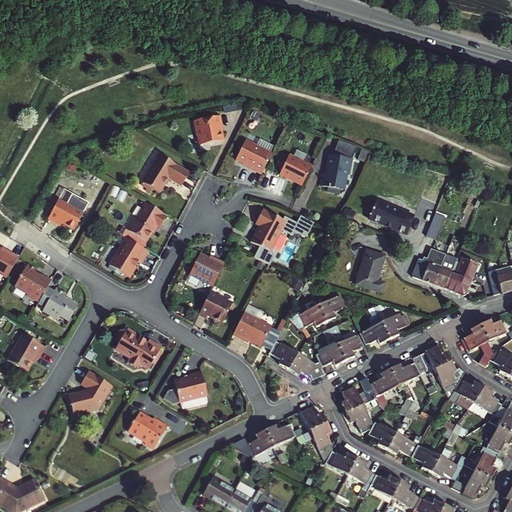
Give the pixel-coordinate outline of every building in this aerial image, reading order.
[(218,116),(192,121),(195,137),(196,136),(198,145),(221,141),(219,130),(218,130),(217,125),(220,124),(218,116)] [(251,171),(259,175),(270,154),(244,141),(233,160),(252,169),(251,171)] [(312,167),(290,156),(280,176),(302,187),(312,167)] [(348,177),(351,161),(329,157),(326,177),(321,177),(319,189),(325,190),(325,194),(338,196),(339,192),(341,192),(345,176),(348,177)] [(143,187),(159,197),(168,182),(181,190),(189,177),(159,159),(143,187)] [(48,217),(54,221),(56,218),(74,227),(83,210),(59,197),(48,217)] [(368,201),(362,219),(401,233),(407,215),(368,201)] [(158,229),(165,218),(144,204),(126,232),(144,243),(154,227),(158,229)] [(261,247),(262,245),(271,249),(285,220),(262,208),(254,222),(261,226),(258,231),(255,233),(251,241),(261,247)] [(437,211),(427,236),(438,240),(448,216),(437,211)] [(139,265),(147,253),(125,239),(108,266),(129,279),(136,269),(133,268),(136,263),(139,265)] [(0,270),(7,275),(19,254),(12,250),(11,251),(0,244),(0,270)] [(368,251),(362,271),(380,276),(386,257),(368,251)] [(435,287),(446,255),(442,254),(434,251),(431,260),(425,258),(424,262),(420,260),(414,277),(414,278),(435,287)] [(457,259),(446,255),(435,287),(448,292),(451,281),(453,274),(457,259)] [(213,262),(211,265),(199,257),(187,278),(210,291),(223,267),(213,262)] [(454,282),(451,281),(448,292),(463,298),(467,296),(471,286),(480,265),(473,262),(474,260),(467,257),(465,260),(463,260),(457,275),(454,282)] [(39,300),(52,277),(42,271),(41,272),(36,270),(38,267),(29,261),(15,283),(28,291),(27,292),(39,300)] [(383,293),(386,284),(378,281),(380,276),(362,271),(357,285),(383,293)] [(511,292),(511,273),(497,277),(498,279),(502,295),(511,292)] [(494,297),(502,295),(498,279),(491,281),(494,297)] [(305,284),(311,295),(313,299),(320,296),(314,284),(306,281),(305,284)] [(63,294),(66,290),(57,284),(43,306),(58,315),(61,310),(70,316),(78,303),(63,294)] [(305,297),(311,295),(305,284),(301,290),(305,297)] [(463,298),(472,302),(482,300),(479,289),(471,286),(467,296),(463,298)] [(221,323),(233,303),(210,291),(197,314),(205,318),(206,315),(221,323)] [(339,295),(316,306),(325,323),(327,321),(329,320),(334,318),(333,314),(345,308),(339,295)] [(299,312),(287,318),(299,331),(314,323),(316,327),(323,323),(325,323),(316,306),(300,314),(299,312)] [(374,309),(380,320),(385,318),(380,306),(374,309)] [(374,309),(369,311),(372,319),(370,319),(374,327),(361,333),(358,334),(364,346),(369,344),(378,340),(380,345),(390,340),(381,323),(380,320),(374,309)] [(381,323),(390,340),(398,336),(397,332),(410,326),(405,316),(400,318),(399,315),(381,323)] [(278,334),(251,320),(240,340),(259,350),(258,352),(266,356),(268,353),(268,352),(275,340),(278,334)] [(481,327),(489,344),(507,336),(501,323),(492,327),(491,323),(481,327)] [(337,326),(335,327),(329,330),(332,337),(337,346),(345,362),(354,358),(352,353),(360,349),(360,348),(363,346),(359,337),(355,339),(354,337),(345,342),(340,333),(337,326)] [(489,344),(481,327),(472,332),(474,336),(465,340),(471,352),(486,345),(488,349),(479,364),(485,367),(493,353),(489,344)] [(160,350),(162,347),(150,340),(148,343),(146,342),(147,340),(142,337),(141,339),(139,337),(140,335),(129,328),(128,330),(122,330),(119,335),(120,341),(116,347),(131,356),(132,363),(136,365),(141,363),(149,367),(153,362),(156,357),(158,358),(162,351),(160,350)] [(326,340),(332,337),(329,330),(323,332),(326,340)] [(36,357),(38,358),(45,347),(23,333),(7,359),(27,371),(33,362),(36,357)] [(282,361),(279,366),(289,371),(298,355),(275,340),(268,352),(268,353),(282,361)] [(320,368),(324,375),(337,369),(336,366),(345,362),(337,346),(319,355),(315,357),(319,364),(320,368)] [(435,371),(452,363),(447,354),(443,356),(439,347),(412,360),(415,364),(420,375),(428,372),(425,366),(431,363),(435,371)] [(499,372),(508,377),(511,371),(511,357),(499,350),(494,354),(491,361),(502,367),(499,372)] [(289,371),(297,376),(300,372),(308,377),(309,376),(310,377),(317,366),(298,355),(289,371)] [(446,394),(455,390),(461,380),(465,373),(460,369),(456,371),(452,363),(435,371),(446,394)] [(310,377),(313,381),(324,375),(320,368),(319,364),(317,366),(310,377)] [(400,367),(391,371),(399,388),(416,380),(421,377),(420,375),(415,364),(410,367),(402,371),(400,367)] [(87,385),(84,388),(67,392),(71,412),(97,406),(111,384),(87,370),(80,381),(87,385)] [(384,396),(399,388),(391,371),(381,376),(383,380),(370,386),(377,400),(380,406),(384,415),(390,409),(384,396)] [(203,372),(190,375),(190,377),(176,379),(180,402),(181,402),(182,407),(184,409),(196,407),(195,399),(207,397),(208,397),(203,372)] [(367,379),(360,382),(365,394),(358,397),(354,389),(342,395),(346,403),(341,405),(346,414),(363,406),(369,403),(377,400),(370,386),(367,379)] [(473,388),(461,380),(455,390),(449,399),(456,403),(457,401),(472,410),(475,405),(484,389),(475,384),(473,388)] [(430,396),(437,392),(434,386),(427,390),(430,396)] [(493,394),(484,389),(475,405),(492,415),(497,418),(502,407),(503,405),(498,402),(491,398),(493,394)] [(440,398),(437,392),(430,396),(433,402),(440,398)] [(208,402),(207,397),(195,399),(196,407),(206,405),(208,402)] [(412,402),(406,400),(403,406),(408,409),(412,402)] [(408,409),(414,412),(418,405),(412,402),(408,409)] [(511,435),(511,404),(510,404),(502,420),(497,418),(496,419),(493,418),(490,424),(497,427),(498,428),(511,435)] [(351,424),(355,422),(362,435),(371,430),(372,428),(373,427),(372,424),(363,406),(346,414),(351,424)] [(403,406),(400,413),(405,416),(408,409),(403,406)] [(309,432),(326,424),(322,415),(318,417),(314,409),(301,415),(309,432)] [(408,409),(405,416),(411,419),(412,417),(416,419),(418,414),(414,412),(408,409)] [(152,417),(150,420),(146,421),(145,417),(138,412),(133,420),(131,419),(129,422),(131,423),(128,427),(130,431),(143,441),(145,444),(151,449),(166,426),(152,417)] [(297,440),(299,445),(313,438),(319,451),(326,463),(332,452),(333,450),(330,445),(331,444),(327,435),(331,434),(326,424),(309,432),(303,435),(296,438),(297,440)] [(371,430),(369,435),(379,441),(377,445),(387,450),(395,434),(378,425),(375,424),(374,425),(373,426),(373,427),(372,428),(371,430)] [(462,428),(456,424),(452,432),(458,435),(462,428)] [(497,427),(490,424),(487,429),(493,433),(497,427)] [(290,425),(286,427),(277,431),(275,428),(266,432),(274,449),(292,440),(296,438),(294,435),(293,433),(290,425)] [(511,439),(511,435),(498,428),(489,445),(487,449),(487,450),(497,455),(498,455),(500,451),(500,452),(504,444),(509,446),(511,439)] [(443,436),(449,439),(452,432),(447,429),(443,436)] [(300,430),(293,433),(294,435),(296,438),(303,435),(300,430)] [(252,459),(274,449),(266,432),(256,437),(258,440),(247,446),(244,440),(229,447),(252,459)] [(458,435),(452,432),(449,439),(446,444),(451,447),(454,441),(458,435)] [(466,435),(464,438),(475,443),(484,448),(488,442),(471,433),(466,435)] [(398,451),(410,458),(416,447),(417,446),(420,439),(415,437),(412,443),(395,434),(387,450),(396,455),(398,451)] [(421,469),(430,474),(439,457),(421,448),(417,446),(416,447),(410,458),(423,465),(421,469)] [(439,457),(430,474),(440,478),(442,474),(455,481),(460,471),(463,465),(466,460),(461,457),(456,467),(446,461),(450,452),(443,449),(439,457)] [(475,471),(490,479),(495,470),(491,468),(498,455),(497,455),(487,450),(485,454),(484,453),(475,471)] [(347,476),(356,459),(347,454),(345,459),(337,454),(332,452),(326,463),(325,465),(330,467),(347,476)] [(284,455),(279,458),(282,464),(287,462),(284,455)] [(276,467),(282,464),(279,458),(272,461),(276,467)] [(356,459),(347,476),(364,485),(361,490),(357,497),(362,500),(366,492),(376,475),(364,468),(366,464),(356,459)] [(465,489),(466,490),(464,494),(473,499),(475,495),(477,496),(481,487),(485,489),(490,479),(475,471),(473,475),(465,489)] [(376,475),(366,492),(371,495),(374,490),(391,499),(400,482),(391,477),(388,482),(376,475)] [(33,479),(15,486),(0,477),(0,502),(11,510),(40,499),(33,479)] [(202,496),(225,508),(235,490),(212,478),(202,496)] [(455,481),(450,489),(459,493),(463,486),(455,481)] [(408,508),(415,496),(407,491),(409,487),(400,482),(391,499),(408,508)] [(225,508),(232,511),(252,511),(258,503),(235,490),(225,508)] [(329,490),(325,498),(330,500),(334,502),(338,495),(329,490)] [(374,490),(371,495),(388,504),(391,499),(374,490)] [(511,511),(511,491),(510,490),(505,499),(509,502),(505,510),(503,511),(511,511)] [(343,498),(338,495),(334,502),(339,505),(343,498)] [(420,498),(415,496),(408,508),(413,511),(420,498)] [(440,511),(444,506),(435,501),(433,505),(420,498),(413,511),(412,511),(440,511)] [(279,511),(265,504),(264,506),(258,503),(252,511),(279,511)]
